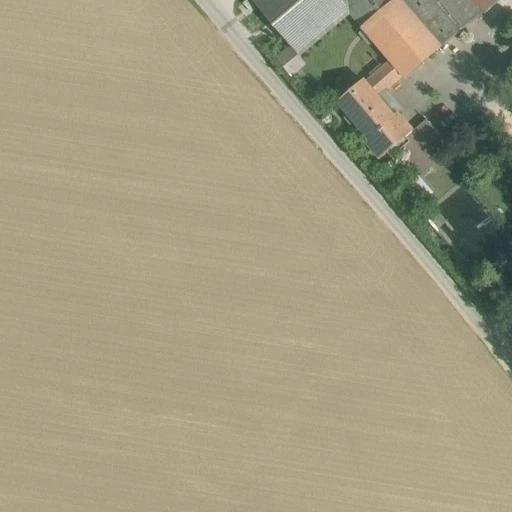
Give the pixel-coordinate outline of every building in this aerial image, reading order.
[(287,7),(281,0),(252,0),(271,21),(287,7)] [(295,0),(287,7),(271,21),(300,56),(350,13),(363,27),(394,0),(295,0)] [(440,48),(399,0),(394,0),(363,27),(391,61),(404,76),(406,78),(441,48),(440,48)] [(482,12),(471,0),(399,0),(440,48),(482,12)] [(497,0),(471,0),(482,12),(497,0)] [(369,138),(394,117),(379,98),(404,76),(391,61),(365,82),(364,81),(339,102),(369,138)] [(394,117),(369,138),(366,141),(381,159),(413,132),(398,114),(394,117)] [(434,128),(415,144),(431,163),(450,147),(434,128)] [(460,240),(490,217),(469,189),(438,212),(460,240)]
